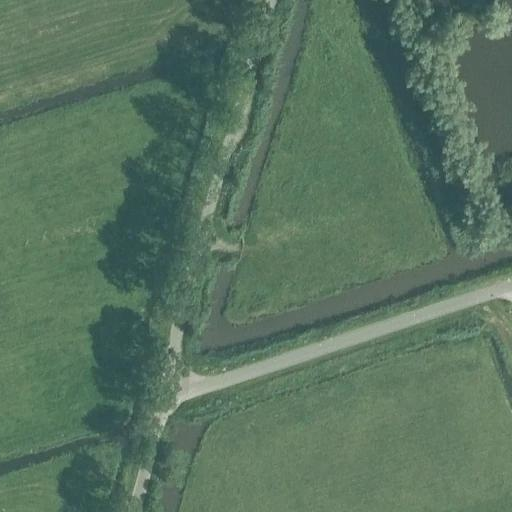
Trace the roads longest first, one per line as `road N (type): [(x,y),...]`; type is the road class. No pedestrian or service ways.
road 1 (unclassified): [(166,387),(270,0)]
road 2 (unclassified): [(511,286),(203,388),(166,387)]
road 3 (unclassified): [(133,511),(166,387)]
